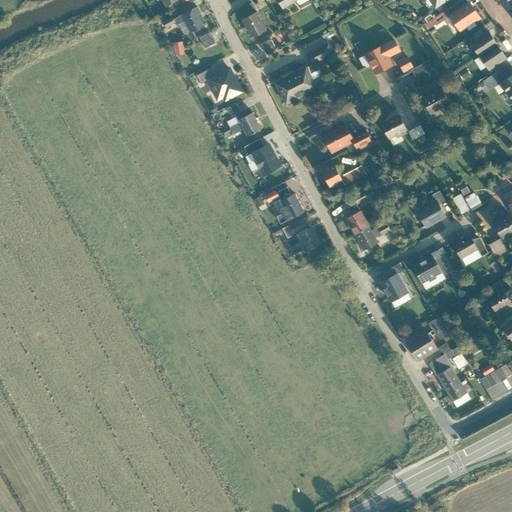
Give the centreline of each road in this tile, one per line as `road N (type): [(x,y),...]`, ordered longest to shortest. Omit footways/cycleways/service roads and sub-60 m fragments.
road 1 (residential): [(511,401),(450,431),(358,278)]
road 2 (secondary): [(511,432),(361,511)]
road 3 (residential): [(358,278),(288,143)]
road 4 (residential): [(288,143),(218,11)]
road 5 (residential): [(358,278),(469,217)]
